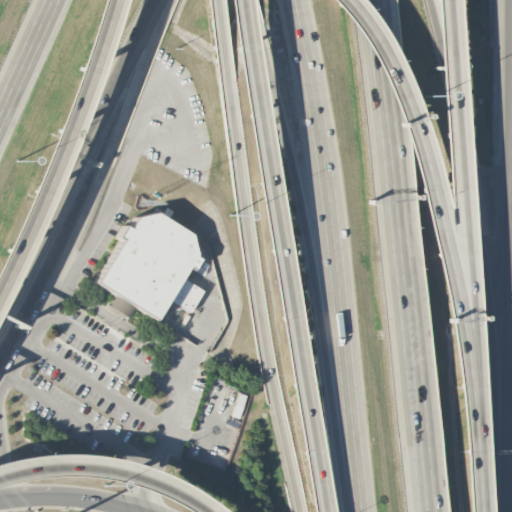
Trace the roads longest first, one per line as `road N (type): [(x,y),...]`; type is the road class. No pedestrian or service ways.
road 1 (motorway): [(234,0),(321,511)]
road 2 (motorway): [(292,0),(361,511)]
road 3 (motorway): [(256,34),(359,511)]
road 4 (secondary): [(501,446),(509,0)]
road 5 (motorway): [(229,86),(301,511)]
road 6 (motorway): [(469,393),(411,110),(388,55),(351,0)]
road 7 (motorway): [(469,393),(449,0)]
road 8 (motorway): [(417,337),(366,0)]
road 9 (motorway): [(417,337),(393,0)]
road 10 (motorway): [(0,272),(59,135),(103,0)]
road 11 (motorway): [(480,235),(425,0)]
road 12 (motorway): [(0,471),(112,469),(204,511)]
road 13 (motorway): [(501,446),(480,235)]
road 14 (secondary): [(0,316),(93,133)]
road 15 (motorway): [(0,291),(93,133)]
road 16 (motorway): [(436,511),(417,337)]
road 17 (secondary): [(93,133),(160,0)]
road 18 (secondary): [(0,499),(75,497),(144,511)]
road 19 (motorway): [(0,116),(51,0)]
